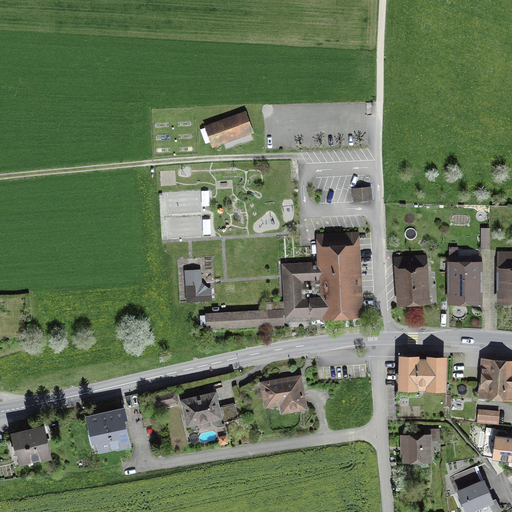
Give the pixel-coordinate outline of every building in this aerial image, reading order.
[(244,114),(208,127),(214,143),(250,130),(244,114)] [(369,189),(355,189),(356,200),(369,199),(369,189)] [(489,228),(481,228),(481,248),(489,248),(489,228)] [(285,294),(286,302),(271,303),(266,304),(266,310),(255,311),(207,314),(207,328),(283,324),(283,315),(286,314),(286,315),(311,314),(311,319),(327,318),(326,313),(356,311),(355,295),(359,294),(358,276),(354,277),(352,233),(322,235),(323,264),(285,266),(286,294),(285,294)] [(511,252),(498,252),(498,271),(503,271),(503,301),(511,300),(511,252)] [(426,256),(395,258),(397,301),(429,299),(426,256)] [(481,258),(450,258),(450,291),(449,291),(449,301),(476,301),(476,271),(481,271),(482,263),(481,263),(481,258)] [(199,271),(186,272),(187,285),(196,285),(196,295),(210,294),(209,290),(202,290),(200,288),(199,271)] [(444,358),(402,357),(401,388),(443,389),(444,358)] [(511,361),(510,362),(509,363),(492,362),(490,360),(486,360),(484,361),(483,362),(483,367),(484,368),(482,394),(511,396),(511,361)] [(300,377),(263,383),(267,406),(290,402),(291,410),(305,408),(300,377)] [(175,392),(161,396),(163,404),(177,401),(175,392)] [(214,394),(184,401),(189,423),(223,415),(224,422),(239,418),(235,403),(217,407),(214,394)] [(154,401),(139,405),(143,419),(157,416),(154,401)] [(124,408),(87,416),(91,433),(95,431),(100,451),(117,447),(118,448),(129,445),(123,420),(126,419),(124,408)] [(498,423),(499,412),(479,410),(478,421),(498,423)] [(50,457),(43,426),(12,434),(15,445),(16,445),(20,463),(41,458),(41,459),(50,457)] [(439,439),(439,430),(425,430),(425,436),(402,437),(403,445),(406,445),(406,458),(429,458),(428,439),(439,439)] [(493,447),(500,448),(498,459),(511,461),(511,437),(495,435),(493,447)] [(477,465),(454,476),(459,486),(482,474),(477,465)] [(492,501),(484,481),(458,492),(466,511),(480,511),(478,507),(492,501)]
